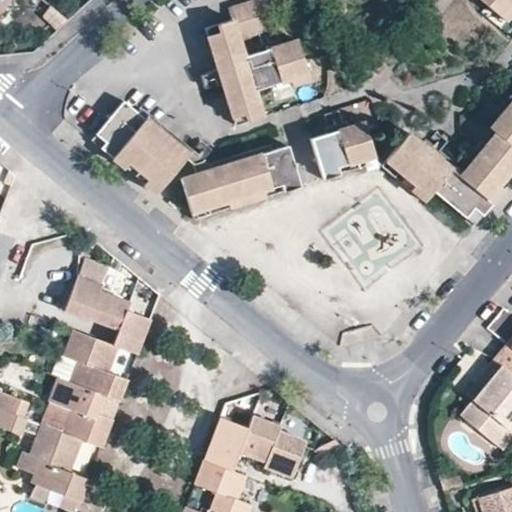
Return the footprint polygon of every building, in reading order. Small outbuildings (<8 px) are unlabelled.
[(0,0),(0,14),(10,3),(5,0),(0,0)] [(241,41),(278,29),(267,0),(264,0),(231,10),(233,20),(208,28),(238,124),(264,117),(259,100),(277,94),(274,87),(292,81),(296,89),(313,83),(300,41),(246,57),(241,41)] [(289,0),(300,9),(307,0),(289,0)] [(511,0),(480,0),(508,22),(511,16),(511,0)] [(68,21),(52,8),(44,18),(57,30),(68,21)] [(102,148),(127,169),(132,163),(151,177),(146,184),(159,195),(192,154),(126,101),(98,133),(107,141),(102,148)] [(461,175),(410,132),(382,165),(396,177),(401,172),(416,185),(412,190),(427,202),(434,194),(466,220),(475,210),(482,216),(503,191),(498,186),(511,170),(511,101),(491,127),(496,133),(461,175)] [(366,122),(312,139),(324,179),(341,174),(339,167),(358,162),(361,168),(379,163),(366,122)] [(289,145),(184,178),(196,219),(212,214),(210,207),(229,201),(231,208),(266,197),(263,191),(282,185),(284,192),(302,186),(289,145)] [(127,169),(146,184),(151,177),(132,163),(127,169)] [(76,279),(101,288),(107,270),(83,261),(76,279)] [(113,344),(117,346),(140,354),(153,319),(128,309),(129,304),(99,292),(101,288),(76,279),(63,314),(88,324),(89,321),(118,332),(113,344)] [(64,379),(122,401),(130,380),(107,371),(117,346),(113,344),(74,329),(65,354),(62,354),(54,375),(64,379)] [(511,346),(508,343),(485,370),(494,377),(474,400),(460,417),(491,442),(511,418),(511,346)] [(465,393),(474,400),(494,377),(485,370),(465,393)] [(104,448),(122,401),(64,379),(57,396),(70,401),(67,409),(78,413),(70,435),(85,441),(104,448)] [(0,398),(0,408),(27,419),(33,402),(3,390),(0,398)] [(70,401),(57,396),(46,426),(70,435),(78,413),(67,409),(70,401)] [(85,441),(70,435),(46,426),(27,419),(0,408),(0,428),(24,437),(25,432),(42,438),(36,455),(29,453),(23,471),(40,478),(38,484),(42,486),(84,501),(93,477),(75,471),(85,441)] [(222,419),(209,453),(237,464),(241,454),(266,464),(264,469),(293,478),(307,443),(280,433),(282,428),(253,417),(248,429),(222,419)] [(511,440),(511,418),(491,442),(502,452),(511,440)] [(209,453),(206,461),(234,471),(237,464),(209,453)] [(234,471),(206,461),(196,486),(220,495),(213,511),(255,511),(253,511),(255,506),(242,502),(235,499),(237,493),(244,496),(251,477),(234,471)] [(74,511),(79,511),(84,501),(42,486),(38,498),(74,511)] [(511,511),(511,487),(483,496),(487,511),(511,511)] [(242,502),(244,496),(237,493),(235,499),(242,502)]
